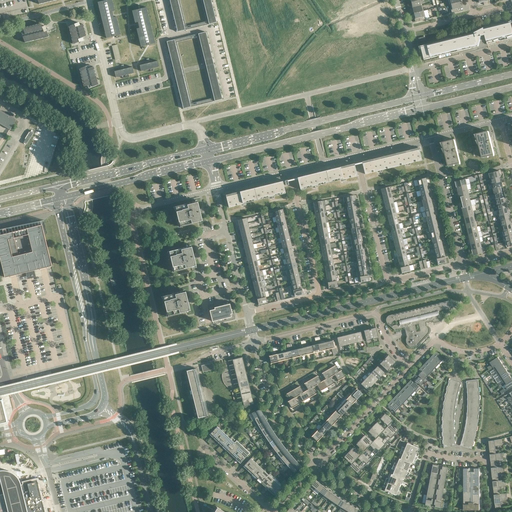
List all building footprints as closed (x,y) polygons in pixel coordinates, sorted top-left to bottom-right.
[(112,0),(106,0),(97,2),(106,38),(121,35),(116,17),(113,17),(112,12),(114,11),(115,11),(112,0)] [(186,30),(179,0),(169,0),(177,32),(186,30)] [(210,0),(201,0),(207,25),(216,22),(210,0)] [(461,8),(459,2),(449,4),(451,13),(457,12),(457,9),(461,8)] [(146,7),(132,11),(135,23),(138,22),(139,25),(139,28),(136,29),(141,47),(155,43),(154,38),(146,7)] [(425,19),(423,11),(414,13),(415,19),(419,18),(420,21),(425,19)] [(506,21),(506,22),(483,28),(474,33),(473,33),(421,46),(418,47),(419,52),(422,51),(424,59),(478,46),(480,41),(481,36),(485,35),(487,44),(511,37),(511,27),(511,23),(511,20),(506,21)] [(38,26),(40,30),(38,26),(37,24),(35,25),(35,27),(37,31),(35,26),(34,25),(32,26),(32,27),(34,32),(32,27),(31,26),(29,27),(29,28),(31,32),(29,28),(28,26),(26,27),(26,29),(28,33),(26,29),(25,27),(23,28),(23,30),(24,31),(21,32),(22,35),(23,37),(24,41),(25,43),(27,42),(27,40),(26,36),(27,41),(28,42),(30,41),(30,40),(29,35),(30,40),(31,41),(33,40),(33,39),(32,35),(33,39),(34,41),(36,40),(36,38),(35,34),(36,38),(37,40),(40,39),(39,37),(38,33),(39,38),(40,39),(43,38),(42,37),(41,32),(43,37),(43,38),(46,37),(45,36),(44,32),(46,36),(46,38),(49,37),(48,35),(47,33),(47,31),(46,30),(48,29),(48,28),(46,29),(45,26),(42,27),(41,25),(40,24),(38,24),(38,26)] [(206,32),(198,34),(197,34),(213,101),(222,99),(206,32)] [(192,107),(176,39),(167,41),(183,109),(192,107)] [(120,59),(117,45),(116,45),(112,46),(115,61),(120,59)] [(146,64),(139,65),(141,71),(153,68),(159,67),(157,61),(152,62),(146,64)] [(120,70),(114,71),(116,77),(122,76),(128,75),(134,73),(132,67),(126,68),(120,70)] [(0,123),(10,130),(15,121),(14,119),(0,109),(0,123)] [(488,131),(487,131),(476,134),(475,134),(476,134),(478,140),(477,140),(478,140),(482,158),(488,156),(488,157),(488,156),(494,155),(494,156),(494,155),(489,132),(488,132),(488,131)] [(454,139),(453,139),(442,142),(443,142),(442,142),(442,143),(443,142),(444,148),(443,148),(444,148),(448,166),(454,164),(454,165),(455,165),(454,164),(460,163),(460,164),(460,163),(455,140),(454,140),(454,139)] [(420,147),(418,147),(417,147),(416,148),(416,149),(362,162),(365,174),(421,160),(420,153),(420,147)] [(357,176),(354,164),(297,178),(300,190),(357,176)] [(501,176),(499,171),(489,173),(490,179),(491,179),(500,176),(500,177),(501,176)] [(467,185),(466,179),(455,182),(456,187),(457,187),(467,185)] [(285,193),(282,181),(228,194),(227,194),(226,194),(225,194),(224,195),(227,200),(229,207),(285,193)] [(199,210),(197,202),(192,203),(192,202),(175,206),(177,215),(178,214),(179,219),(178,219),(180,227),(197,223),(197,222),(202,221),(200,213),(202,212),(201,211),(201,209),(199,210)] [(44,234),(41,221),(0,229),(0,257),(5,277),(52,266),(44,234)] [(193,255),(191,247),(186,248),(186,247),(169,251),(171,259),(172,259),(173,263),(172,264),(174,272),(191,267),(196,265),(194,257),(196,257),(195,254),(193,255)] [(484,253),(482,247),(482,248),(472,250),(473,256),(484,253)] [(263,275),(262,270),(259,271),(251,273),(252,278),(261,276),(263,275)] [(266,286),(265,281),(262,281),(253,283),(254,289),(266,286)] [(302,288),(300,283),(292,285),(289,286),(290,291),(302,288)] [(267,291),(266,286),(254,289),(256,294),(267,291)] [(303,294),(302,288),(290,291),(292,297),(303,294)] [(187,299),(185,291),(180,293),(180,292),(163,296),(165,304),(166,304),(166,306),(167,308),(166,308),(168,317),(185,312),(185,311),(190,310),(188,302),(189,302),(189,299),(187,299)] [(269,296),(267,291),(256,294),(257,299),(266,297),(269,296)] [(449,301),(422,307),(425,322),(432,321),(433,322),(434,322),(439,321),(449,311),(450,310),(452,308),(453,307),(453,306),(453,305),(453,304),(453,303),(453,302),(452,302),(449,301)] [(233,313),(230,303),(220,305),(220,308),(215,309),(214,305),(208,307),(208,310),(209,310),(212,321),(231,317),(231,316),(233,313)] [(425,322),(422,307),(389,315),(388,316),(387,316),(387,317),(386,317),(386,318),(386,319),(386,320),(386,321),(386,322),(386,323),(387,323),(389,325),(394,330),(395,330),(402,328),(404,328),(406,337),(406,338),(406,339),(406,340),(406,341),(406,342),(406,343),(407,344),(407,345),(408,345),(409,346),(410,347),(411,347),(412,347),(413,347),(417,345),(428,334),(428,333),(429,332),(429,331),(429,330),(429,329),(428,328),(428,327),(427,326),(426,326),(425,322)] [(378,337),(375,328),(370,329),(371,330),(369,330),(369,329),(363,330),(366,340),(371,339),(371,338),(373,338),(372,338),(372,339),(378,337)] [(333,340),(325,342),(327,350),(331,349),(333,355),(338,354),(336,348),(335,348),(335,347),(334,347),(333,341),(333,340)] [(327,350),(325,342),(318,344),(320,351),(327,350)] [(320,351),(318,344),(311,345),(313,353),(320,351)] [(313,353),(311,345),(304,347),(306,355),(313,353)] [(293,346),(292,347),(289,347),(292,358),(299,356),(297,349),(294,350),(293,346)] [(292,358),(289,347),(287,348),(286,348),(286,352),(283,352),(285,360),(292,358)] [(306,355),(304,347),(297,349),(299,356),(306,355)] [(276,354),(275,351),(273,352),(272,352),(272,355),(269,356),(271,363),(270,363),(271,363),(278,362),(276,354)] [(285,360),(283,352),(276,354),(278,362),(285,360)] [(438,353),(436,352),(432,357),(439,364),(443,359),(438,355),(438,353)] [(395,362),(388,355),(384,359),(385,359),(384,360),(383,360),(384,360),(383,360),(379,364),(387,371),(391,366),(390,366),(390,367),(390,366),(391,365),(391,366),(395,362)] [(439,364),(432,357),(428,361),(435,368),(439,364)] [(489,370),(493,367),(501,362),(500,361),(499,360),(498,357),(490,362),(491,365),(487,367),(489,370)] [(435,368),(428,361),(424,365),(431,372),(435,368)] [(502,364),(501,362),(493,367),(494,369),(490,372),(492,374),(496,372),(504,366),(503,365),(502,365),(502,364)] [(214,369),(212,363),(203,365),(205,372),(214,369)] [(335,365),(328,369),(332,376),(334,375),(334,374),(338,372),(341,370),(340,369),(338,370),(335,366),(335,365)] [(431,372),(424,365),(420,370),(427,376),(431,372)] [(384,373),(377,366),(374,370),(381,376),(384,373)] [(505,369),(504,366),(496,372),(497,374),(493,376),(495,379),(499,376),(507,371),(506,370),(505,370),(505,369)] [(208,415),(196,368),(186,371),(188,376),(190,385),(198,418),(208,415)] [(332,376),(328,369),(321,373),(322,373),(325,378),(322,379),(323,380),(325,379),(330,377),(332,376)] [(341,370),(338,372),(334,374),(334,375),(332,376),(333,377),(335,376),(338,380),(338,381),(345,377),(345,376),(345,377),(341,371),(341,370)] [(381,376),(374,370),(371,373),(378,380),(381,376)] [(427,376),(420,370),(416,374),(423,380),(427,376)] [(508,373),(507,371),(499,376),(495,379),(497,383),(502,381),(501,381),(510,375),(509,374),(508,375),(508,374),(508,373)] [(378,380),(371,373),(367,377),(374,383),(378,380)] [(425,382),(423,380),(416,374),(412,378),(415,380),(414,381),(417,384),(417,383),(421,386),(425,382)] [(317,375),(311,379),(315,386),(317,385),(321,382),(323,380),(322,379),(320,381),(317,376),(318,376),(317,375)] [(511,378),(510,375),(501,381),(502,381),(503,383),(499,386),(500,388),(502,387),(504,385),(511,380),(511,379),(511,378)] [(333,377),(332,376),(330,377),(325,379),(323,380),(327,387),(334,383),(333,383),(331,378),(333,377)] [(374,383),(367,377),(364,380),(371,387),(374,383)] [(461,382),(450,378),(450,379),(451,379),(450,383),(448,382),(447,386),(449,386),(459,389),(461,382)] [(315,386),(311,379),(304,383),(304,384),(307,388),(305,390),(305,391),(308,389),(308,390),(312,387),(312,388),(315,386)] [(478,388),(477,379),(466,381),(467,388),(477,388),(478,388)] [(327,387),(323,380),(321,382),(317,385),(315,386),(315,387),(318,386),(320,391),(327,387)] [(371,387),(364,380),(360,384),(368,390),(371,387)] [(420,388),(412,380),(408,385),(414,391),(416,393),(420,388)] [(511,380),(504,385),(502,387),(504,389),(500,391),(501,394),(511,386),(511,380)] [(414,391),(408,385),(404,389),(411,395),(414,391)] [(300,386),(293,390),(297,396),(299,395),(303,392),(305,391),(305,390),(302,391),(300,386)] [(315,387),(315,386),(312,388),(312,387),(308,390),(308,389),(305,391),(309,398),(316,394),(316,393),(313,389),(315,387)] [(459,389),(449,386),(448,390),(446,390),(445,394),(447,394),(457,396),(459,389)] [(357,388),(351,394),(357,399),(362,394),(362,393),(361,392),(358,390),(357,389),(357,388)] [(411,395),(404,389),(400,393),(407,399),(411,395)] [(297,396),(293,390),(286,394),(287,394),(289,398),(287,400),(288,401),(290,400),(294,397),(295,398),(297,396)] [(309,398),(305,391),(303,392),(299,395),(297,396),(298,398),(300,396),(303,401),(302,401),(303,401),(309,398)] [(347,410),(352,404),(346,399),(339,392),(336,394),(342,400),(339,403),(340,403),(347,410)] [(407,399),(400,393),(396,397),(403,404),(407,399)] [(357,399),(351,394),(346,399),(352,404),(357,399)] [(447,394),(446,398),(445,397),(444,401),(445,401),(456,403),(457,396),(447,394)] [(298,398),(297,396),(295,398),(294,397),(290,400),(288,401),(287,401),(288,402),(291,408),(298,404),(298,403),(298,404),(295,399),(298,398)] [(403,404),(396,397),(392,401),(399,408),(403,404)] [(399,408),(392,401),(388,406),(389,407),(389,408),(392,409),(395,412),(399,408)] [(445,401),(445,405),(443,405),(443,409),(444,409),(455,410),(456,403),(445,401)] [(347,410),(340,403),(335,408),(336,410),(342,415),(347,410)] [(478,403),(467,403),(467,410),(477,411),(479,411),(479,407),(477,407),(478,403)] [(252,421),(253,420),(255,419),(263,415),(260,409),(259,409),(256,411),(249,415),(252,421)] [(444,409),(444,413),(443,413),(442,417),(444,417),(454,417),(455,410),(444,409)] [(342,415),(336,410),(331,415),(337,420),(342,415)] [(477,411),(467,410),(466,417),(477,418),(477,419),(478,419),(478,415),(477,415),(477,411)] [(386,424),(388,426),(391,423),(392,421),(384,413),(385,414),(382,417),(383,418),(381,420),(383,421),(384,421),(384,422),(384,423),(385,423),(386,423),(386,424)] [(266,420),(263,415),(255,419),(253,420),(256,426),(267,420),(266,420)] [(337,420),(331,415),(326,420),(332,425),(337,420)] [(477,418),(466,417),(465,424),(475,426),(477,427),(477,423),(476,422),(477,419),(477,418)] [(267,420),(256,426),(259,432),(261,431),(270,426),(266,420),(267,420)] [(332,425),(326,420),(321,425),(327,431),(332,425)] [(376,424),(373,427),(380,434),(382,432),(384,429),(383,427),(382,428),(381,427),(382,427),(382,426),(381,426),(381,425),(380,425),(380,426),(379,425),(380,425),(378,423),(377,425),(376,424)] [(388,426),(386,427),(393,434),(396,431),(395,430),(397,429),(395,427),(395,428),(394,427),(395,427),(395,426),(394,426),(394,425),(393,425),(393,426),(392,425),(392,424),(391,423),(388,426)] [(475,426),(465,424),(464,431),(474,434),(475,434),(476,430),(475,430),(475,426)] [(327,431),(321,425),(316,431),(322,436),(327,431)] [(221,430),(217,426),(209,434),(214,438),(221,430)] [(273,431),(270,426),(261,431),(265,436),(273,431)] [(380,434),(373,427),(370,430),(371,431),(369,432),(371,434),(372,434),(371,434),(371,435),(372,435),(372,436),(373,436),(374,436),(374,437),(375,438),(376,439),(378,435),(379,436),(380,434)] [(393,434),(386,427),(384,429),(382,432),(383,434),(384,433),(385,434),(384,434),(384,435),(385,436),(386,436),(387,436),(386,436),(388,438),(389,436),(390,437),(393,434)] [(226,435),(221,430),(214,438),(218,443),(226,435)] [(273,431),(265,436),(269,442),(277,437),(273,431)] [(322,436),(316,431),(311,436),(311,437),(312,436),(317,441),(317,442),(322,436)] [(474,434),(464,431),(462,438),(472,441),(473,442),(474,438),(473,438),(474,434)] [(454,439),(454,432),(443,432),(444,436),(442,436),(442,440),(444,440),(454,439)] [(230,439),(226,435),(218,443),(222,447),(230,439)] [(376,439),(375,438),(374,440),(381,447),(384,444),(383,443),(385,442),(383,440),(382,440),(383,439),(382,439),(382,438),(381,438),(380,438),(380,437),(379,436),(378,435),(376,439)] [(364,437),(361,440),(368,447),(370,445),(369,445),(372,442),(371,440),(370,441),(369,440),(370,440),(370,439),(369,438),(368,438),(367,438),(368,438),(366,436),(364,438),(364,437)] [(280,442),(277,437),(269,442),(273,448),(281,442),(280,442)] [(472,441),(462,438),(460,445),(471,449),(472,445),(471,445),(472,441)] [(234,443),(230,439),(222,447),(227,451),(234,443)] [(455,446),(454,439),(444,440),(444,444),(443,444),(443,448),(455,446)] [(502,446),(502,439),(495,440),(488,441),(490,454),(496,454),(495,446),(502,446)] [(237,440),(234,443),(227,451),(231,455),(241,445),(237,440)] [(368,447),(361,440),(358,443),(359,444),(357,445),(359,447),(360,447),(359,447),(359,448),(360,448),(360,449),(361,449),(361,448),(362,449),(362,450),(363,451),(366,448),(368,447)] [(381,447),(374,440),(372,442),(369,445),(370,445),(371,447),(372,446),(372,447),(372,448),(373,448),(373,449),(374,449),(374,448),(375,449),(374,449),(376,451),(377,449),(378,450),(381,447)] [(281,442),(273,448),(277,453),(284,447),(281,442)] [(402,447),(401,450),(409,454),(412,445),(409,444),(409,443),(408,443),(406,448),(405,448),(402,447)] [(245,449),(241,445),(231,455),(235,459),(245,449)] [(416,447),(412,445),(409,454),(417,457),(419,454),(415,453),(416,452),(418,447),(416,446),(416,447)] [(288,452),(284,447),(277,453),(281,458),(289,452),(288,452)] [(363,451),(362,453),(369,460),(372,457),(371,456),(372,454),(371,453),(370,453),(370,452),(370,451),(369,451),(368,451),(368,450),(366,448),(363,451)] [(250,453),(245,449),(235,459),(240,463),(248,455),(247,455),(250,453)] [(352,450),(349,453),(356,459),(357,458),(360,455),(358,453),(357,453),(357,452),(358,452),(357,452),(357,451),(356,451),(355,451),(356,450),(354,449),(352,450)] [(409,454),(401,450),(399,453),(403,455),(402,455),(401,459),(405,461),(406,462),(409,454)] [(289,452),(281,458),(279,459),(284,464),(285,463),(292,457),(288,452),(289,452)] [(356,459),(349,453),(346,456),(347,456),(345,458),(347,460),(347,459),(348,460),(347,460),(347,461),(348,461),(348,462),(349,462),(349,461),(350,462),(351,464),(354,461),(356,459)] [(369,460),(362,453),(360,455),(357,458),(359,459),(360,459),(360,460),(360,461),(361,461),(361,462),(362,462),(362,461),(362,462),(364,464),(365,462),(366,463),(369,460)] [(504,459),(503,453),(496,454),(490,454),(491,468),(497,467),(496,460),(504,459)] [(417,457),(409,454),(406,462),(409,463),(411,464),(411,463),(412,459),(413,459),(416,460),(417,457)] [(297,461),(292,457),(285,463),(290,468),(297,461)] [(243,466),(248,470),(255,462),(251,458),(243,466)] [(394,462),(393,466),(401,469),(405,461),(401,459),(399,459),(398,463),(397,464),(394,462)] [(297,461),(290,468),(294,473),(301,466),(297,462),(297,461)] [(351,464),(350,466),(358,474),(358,473),(357,472),(360,470),(359,469),(360,467),(359,465),(358,466),(358,465),(358,464),(357,464),(356,464),(356,463),(354,461),(351,464)] [(409,463),(406,462),(405,461),(401,469),(409,473),(411,469),(408,468),(408,467),(409,463)] [(259,467),(255,462),(248,470),(252,475),(259,467)] [(401,469),(393,466),(392,469),(395,470),(394,471),(395,471),(393,475),(397,477),(398,477),(401,469)] [(447,467),(442,466),(441,469),(440,469),(439,474),(440,475),(440,477),(445,477),(447,467)] [(505,472),(504,466),(497,467),(491,468),(492,481),(499,481),(499,480),(498,473),(505,472)] [(264,471),(259,467),(252,475),(256,479),(264,471)] [(409,473),(401,469),(398,477),(402,479),(403,480),(404,479),(403,479),(405,475),(405,474),(408,476),(409,473)] [(27,511),(21,484),(20,483),(20,482),(20,481),(19,480),(19,479),(18,478),(17,477),(16,476),(15,475),(14,474),(13,473),(12,473),(11,472),(10,471),(9,471),(8,471),(7,470),(5,470),(4,470),(3,470),(2,470),(1,470),(0,470),(0,511),(27,511)] [(268,475),(264,471),(256,479),(261,483),(268,475)] [(270,473),(268,475),(261,483),(265,487),(274,477),(270,473)] [(386,478),(385,481),(393,485),(397,477),(393,475),(391,474),(392,475),(390,479),(389,479),(386,478)] [(278,482),(274,477),(265,487),(269,491),(278,482)] [(402,479),(398,477),(397,477),(393,485),(402,488),(403,485),(401,484),(403,480),(402,479)] [(445,477),(440,477),(439,479),(438,479),(437,484),(438,485),(438,487),(443,488),(445,477)] [(45,511),(37,478),(20,482),(20,483),(21,484),(27,511),(45,511)] [(318,482),(316,480),(309,487),(313,491),(315,489),(320,484),(321,483),(319,481),(318,482)] [(506,486),(506,480),(499,480),(499,481),(492,481),(494,495),(500,494),(499,487),(506,486)] [(393,485),(385,481),(384,484),(387,486),(386,486),(387,486),(385,491),(386,492),(386,491),(390,493),(393,485)] [(283,486),(278,482),(269,491),(274,495),(283,486)] [(322,485),(320,484),(315,489),(319,492),(324,487),(324,486),(323,484),(322,485)] [(402,488),(393,485),(390,493),(393,494),(393,495),(395,495),(397,491),(397,490),(400,491),(402,488)] [(326,489),(324,487),(319,492),(324,495),(328,490),(328,489),(327,487),(326,489)] [(443,488),(438,487),(438,489),(436,489),(435,494),(437,495),(436,497),(442,498),(443,488)] [(330,492),(328,490),(324,495),(322,497),(326,500),(328,498),(332,493),(333,492),(331,491),(330,492)] [(334,495),(332,493),(328,498),(332,501),(336,496),(337,495),(335,494),(334,495)] [(508,499),(507,493),(500,494),(494,495),(495,508),(501,508),(501,500),(508,499)] [(338,497),(336,496),(332,501),(336,504),(340,499),(341,498),(339,496),(338,497)] [(442,498),(436,497),(436,499),(435,499),(434,504),(435,505),(434,507),(440,508),(442,498)] [(342,500),(340,499),(336,504),(341,507),(344,502),(345,501),(343,499),(342,500)] [(347,503),(344,502),(341,507),(339,509),(343,511),(349,504),(349,503),(347,502),(347,503)]
